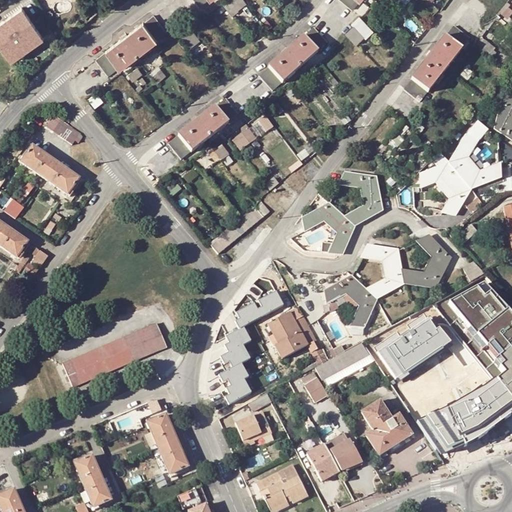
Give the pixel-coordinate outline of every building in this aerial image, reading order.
[(248,3),(245,0),(230,0),(224,5),(234,17),(241,11),(240,10),(248,3)] [(340,0),(352,9),(359,0),(360,0),(361,0),(340,0)] [(511,10),(505,4),(499,12),(507,20),(511,14),(511,10)] [(41,33),(22,7),(0,22),(0,46),(8,57),(14,52),(19,49),(41,33)] [(155,39),(166,31),(154,15),(144,22),(143,22),(136,27),(121,39),(106,50),(106,51),(95,59),(107,75),(118,67),(118,68),(156,40),(155,39)] [(363,19),(355,27),(366,37),(374,29),(363,19)] [(461,49),(469,38),(453,25),(445,36),(444,36),(410,78),(411,79),(403,89),(419,101),(427,91),(428,92),(461,49)] [(347,35),(358,45),(366,37),(355,27),(347,35)] [(268,67),(258,76),(271,91),(281,83),(282,84),(318,53),(317,52),(326,43),(313,28),(304,36),(303,35),(290,47),(278,58),(267,66),(268,67)] [(198,40),(190,30),(182,36),(190,46),(198,40)] [(491,32),(486,40),(490,43),(495,35),(491,32)] [(44,37),(41,33),(19,49),(14,52),(8,57),(11,61),(17,57),(21,53),(44,37)] [(496,48),(490,43),(486,40),(485,39),(478,48),(489,56),(496,48)] [(168,75),(159,66),(151,75),(159,84),(168,75)] [(137,67),(127,74),(132,80),(142,73),(137,67)] [(474,73),(466,67),(460,74),(468,80),(474,73)] [(329,73),(324,77),(336,89),(341,85),(329,73)] [(299,79),(291,86),(294,90),(303,84),(299,79)] [(296,93),(294,90),(291,86),(284,92),(289,98),(296,93)] [(511,98),(508,98),(507,96),(502,97),(495,129),(496,130),(497,128),(500,129),(499,132),(500,133),(509,134),(507,137),(511,140),(511,125),(511,120),(511,98)] [(167,144),(179,160),(190,152),(191,153),(228,123),(227,122),(237,114),(225,99),(214,107),(213,106),(177,135),(177,136),(167,144)] [(95,112),(89,104),(84,109),(90,116),(95,112)] [(54,116),(46,126),(52,131),(60,120),(54,116)] [(268,116),(251,124),(257,136),(273,128),(268,116)] [(423,119),(415,128),(420,133),(428,124),(423,119)] [(68,125),(60,120),(52,131),(60,136),(68,125)] [(242,120),(233,127),(237,132),(246,124),(242,120)] [(440,125),(435,120),(427,129),(432,134),(440,125)] [(409,129),(404,123),(387,140),(396,149),(405,140),(401,137),(409,129)] [(74,130),(68,125),(60,136),(66,140),(74,130)] [(245,131),(234,141),(242,152),(258,139),(247,125),(243,129),(245,131)] [(80,134),(74,130),(66,140),(72,145),(75,141),(80,134)] [(84,137),(80,134),(75,141),(78,143),(84,137)] [(469,190),(470,189),(471,188),(470,186),(473,183),(475,187),(477,186),(477,185),(483,180),(484,183),(499,177),(498,164),(492,166),(492,170),(483,174),(480,171),(477,172),(465,160),(473,145),(476,138),(464,135),(454,154),(456,155),(453,158),(451,158),(448,163),(442,166),(442,167),(438,170),(437,167),(418,176),(419,187),(425,187),(442,179),(453,192),(451,196),(453,199),(448,208),(445,208),(442,213),(454,216),(463,202),(460,199),(465,194),(467,195),(467,193),(465,190),(467,188),(469,190)] [(384,143),(375,153),(379,157),(389,147),(384,143)] [(79,179),(32,146),(21,162),(46,180),(67,195),(79,179)] [(230,156),(223,161),(236,178),(243,172),(230,156)] [(383,210),(377,177),(375,176),(376,179),(373,180),(372,176),(370,176),(362,178),(363,175),(346,172),(339,185),(346,185),(349,182),(359,184),(359,187),(363,187),(367,204),(351,213),(347,218),(355,226),(373,216),(372,213),(377,211),(378,213),(383,210)] [(272,191),(280,184),(275,178),(266,185),(272,191)] [(179,191),(173,184),(165,190),(171,198),(179,191)] [(71,204),(74,200),(71,198),(67,195),(64,199),(71,204)] [(448,208),(453,199),(451,196),(445,208),(448,208)] [(477,198),(467,206),(472,212),(482,205),(477,198)] [(19,218),(25,208),(12,199),(5,208),(19,218)] [(61,203),(69,208),(71,204),(64,199),(61,203)] [(269,212),(261,202),(210,244),(218,254),(269,212)] [(331,202),(329,203),(331,205),(329,208),(326,205),(324,206),(325,207),(319,212),(318,209),(303,217),(305,230),(312,227),(311,223),(320,218),(323,221),(326,219),(339,231),(331,247),(329,253),(341,255),(350,237),(348,235),(351,231),(352,232),(355,226),(347,218),(331,202)] [(511,204),(503,207),(511,249),(511,204)] [(320,218),(311,223),(312,227),(323,221),(320,218)] [(51,235),(57,226),(52,222),(46,232),(51,235)] [(27,243),(0,223),(0,246),(16,258),(27,243)] [(477,232),(471,225),(456,237),(462,245),(477,232)] [(432,250),(430,253),(433,257),(426,272),(410,271),(402,271),(404,283),(425,285),(426,282),(430,284),(430,285),(437,286),(450,256),(449,254),(448,256),(445,255),(447,252),(445,250),(444,251),(437,248),(439,245),(428,234),(416,240),(421,245),(424,243),(432,250)] [(432,250),(424,243),(421,245),(430,253),(432,250)] [(397,252),(393,253),(392,249),(383,250),(384,247),(367,244),(361,256),(368,258),(370,255),(380,256),(380,260),(384,260),(387,277),(371,286),(367,290),(375,298),(377,298),(394,288),(393,285),(397,285),(398,286),(404,283),(402,271),(398,250),(396,249),(397,252)] [(40,268),(48,257),(41,251),(37,258),(33,262),(40,268)] [(20,275),(32,258),(27,254),(25,257),(16,271),(20,275)] [(480,278),(485,273),(474,261),(464,270),(475,281),(480,278)] [(32,279),(39,270),(31,264),(24,273),(32,279)] [(346,291),(358,303),(355,310),(350,321),(349,326),(348,333),(358,334),(369,309),(367,307),(371,304),(372,304),(375,298),(367,290),(353,276),(349,280),(348,279),(347,279),(346,279),(346,278),(339,284),(338,281),(323,288),(325,302),(326,301),(331,298),(331,295),(340,290),(342,293),(346,291)] [(485,284),(450,304),(461,318),(457,321),(472,341),(474,340),(493,363),(485,369),(494,380),(463,404),(453,408),(416,424),(435,452),(460,441),(462,445),(471,441),(479,438),(511,414),(511,413),(508,409),(511,406),(511,313),(510,311),(506,314),(505,313),(508,309),(485,284)] [(331,298),(326,301),(326,303),(327,309),(345,300),(355,310),(358,303),(346,291),(342,293),(331,298)] [(303,316),(298,307),(289,312),(294,321),(303,316)] [(264,317),(268,324),(282,316),(278,310),(264,317)] [(273,335),(279,344),(274,347),(281,360),(308,345),(317,361),(319,365),(327,361),(303,316),(294,321),(289,312),(282,316),(268,324),(273,335)] [(401,338),(378,353),(396,380),(446,346),(436,332),(428,320),(411,331),(412,332),(402,339),(401,338)] [(156,323),(63,363),(73,387),(166,347),(156,323)] [(274,347),(279,344),(273,335),(269,337),(274,347)] [(370,354),(362,343),(328,362),(315,369),(322,381),(370,354)] [(341,346),(333,350),(336,356),(344,351),(341,346)] [(234,367),(220,371),(227,399),(250,393),(240,357),(232,359),(234,367)] [(304,373),(314,368),(319,365),(317,361),(302,369),(304,373)] [(328,394),(317,375),(304,383),(314,401),(328,394)] [(248,403),(252,412),(271,402),(267,393),(248,403)] [(144,412),(159,411),(159,400),(143,402),(144,412)] [(379,457),(413,436),(400,415),(393,419),(381,401),(362,413),(373,432),(366,436),(379,457)] [(253,416),(255,421),(265,418),(262,412),(253,416)] [(129,413),(110,421),(117,438),(123,435),(121,429),(133,424),(129,413)] [(159,448),(170,474),(189,466),(167,414),(148,422),(149,425),(159,448)] [(235,423),(243,441),(252,437),(254,441),(272,433),(265,418),(255,421),(253,416),(235,423)] [(326,444),(330,451),(348,441),(345,434),(326,444)] [(254,441),(252,437),(243,441),(246,447),(254,444),(254,441)] [(350,440),(348,441),(330,451),(341,470),(361,462),(350,440)] [(307,454),(322,481),(339,472),(324,445),(307,454)] [(110,501),(92,456),(75,464),(84,485),(87,492),(91,502),(94,508),(110,501)] [(270,511),(288,503),(285,498),(290,496),(292,501),(294,504),(302,500),(300,497),(306,494),(292,466),(256,483),(260,491),(267,487),(271,495),(265,498),(265,496),(263,497),(270,511)] [(271,495),(267,487),(260,491),(263,497),(265,496),(265,498),(271,495)] [(0,494),(0,503),(3,511),(23,511),(14,489),(0,494)] [(192,505),(200,502),(195,489),(184,494),(189,506),(192,505)] [(81,494),(85,504),(91,502),(87,492),(81,494)] [(277,511),(289,506),(288,503),(270,511),(269,511),(277,511)]
